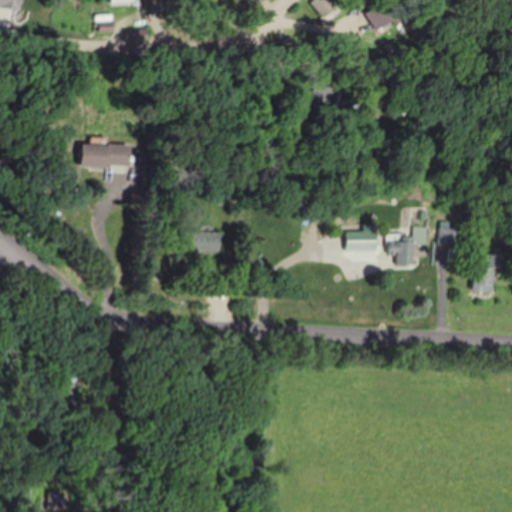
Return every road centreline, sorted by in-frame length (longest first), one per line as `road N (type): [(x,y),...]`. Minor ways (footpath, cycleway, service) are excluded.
road 1 (residential): [(0,254),(102,322),(185,334),(511,348)]
road 2 (residential): [(0,31),(86,42),(221,39),(289,0)]
road 3 (residential): [(221,39),(254,116),(325,150),(398,160)]
